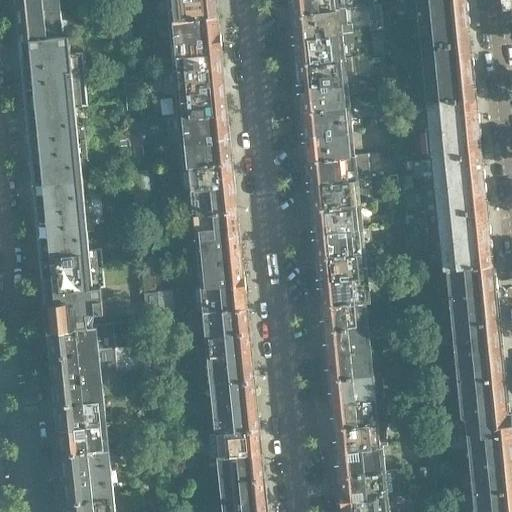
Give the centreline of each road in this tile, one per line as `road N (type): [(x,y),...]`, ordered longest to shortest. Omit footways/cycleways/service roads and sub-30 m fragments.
road 1 (residential): [(299,511),(246,0)]
road 2 (residential): [(41,511),(0,191)]
road 3 (residential): [(493,0),(511,184)]
